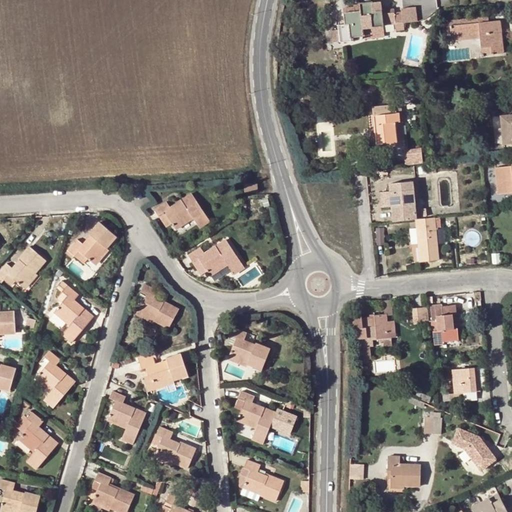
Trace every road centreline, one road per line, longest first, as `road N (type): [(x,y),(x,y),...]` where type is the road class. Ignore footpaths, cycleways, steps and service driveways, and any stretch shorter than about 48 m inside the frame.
road 1 (residential): [(142,232),(65,511)]
road 2 (tertiary): [(292,208),(259,76),(270,0)]
road 3 (residential): [(226,511),(212,308)]
road 4 (residential): [(142,232),(120,205),(0,203)]
road 5 (residential): [(494,276),(500,378),(511,419)]
